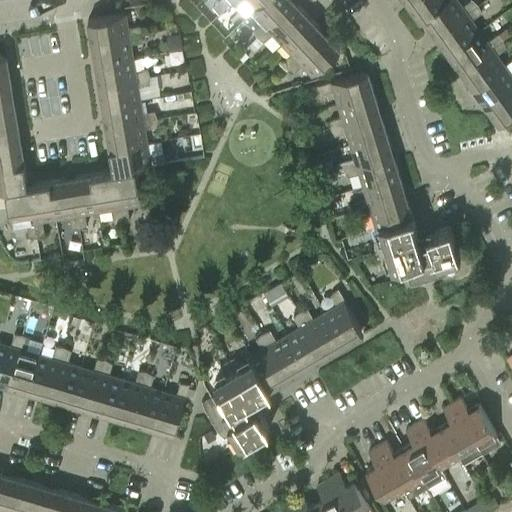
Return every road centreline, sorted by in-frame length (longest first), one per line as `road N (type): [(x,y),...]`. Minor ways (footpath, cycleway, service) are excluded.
road 1 (residential): [(231,511),(323,455),(337,427),(468,350)]
road 2 (residential): [(0,437),(20,428),(137,462),(168,502),(200,511)]
road 3 (residential): [(452,163),(426,169),(395,63),(403,40),(374,0)]
road 4 (residential): [(32,125),(82,116),(63,2)]
road 5 (residential): [(511,270),(452,163)]
